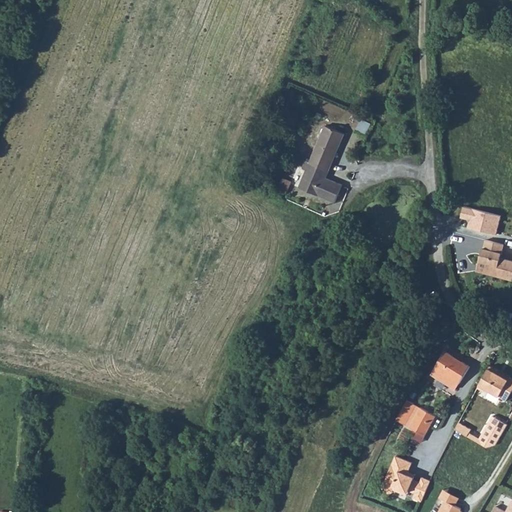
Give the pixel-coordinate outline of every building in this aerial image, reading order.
[(356,130),(366,135),(371,123),(362,119),(356,130)] [(326,125),(310,162),(323,167),(329,170),(344,133),(326,125)] [(319,177),(323,167),(310,162),(306,161),(302,168),(306,170),(299,187),(335,202),(342,185),(327,178),(322,176),(321,178),(319,177)] [(329,170),(323,167),(319,177),(321,178),(322,176),(327,178),(329,170)] [(274,187),(287,193),(292,182),(283,178),(281,182),(277,180),(274,187)] [(464,207),(461,217),(470,220),(468,228),(498,236),(503,216),(464,207)] [(483,248),(477,272),(511,280),(511,261),(501,258),(504,244),(486,240),(484,249),(483,248)] [(431,374),(439,379),(443,372),(460,383),(470,367),(462,362),(461,364),(452,358),(453,356),(446,351),(431,374)] [(490,366),(478,388),(486,392),(490,391),(507,400),(511,391),(511,378),(510,377),(509,379),(497,373),(498,370),(490,366)] [(443,372),(439,379),(456,390),(460,383),(443,372)] [(421,408),(410,427),(425,435),(436,416),(421,408)] [(508,424),(493,416),(478,442),(487,447),(496,445),(508,424)] [(472,429),(459,422),(456,429),(468,436),(472,429)] [(408,492),(409,490),(414,479),(414,477),(410,476),(409,471),(412,463),(396,456),(383,488),(384,491),(389,493),(393,492),(395,487),(408,492)] [(420,482),(416,493),(414,498),(422,501),(431,481),(422,477),(420,482)] [(409,490),(416,493),(420,482),(414,479),(409,490)] [(460,498),(444,489),(440,497),(445,500),(455,505),(460,498)] [(455,505),(445,500),(439,511),(461,511),(462,511),(461,508),(455,505)] [(511,511),(511,501),(507,511),(496,506),(492,511),(511,511)]
